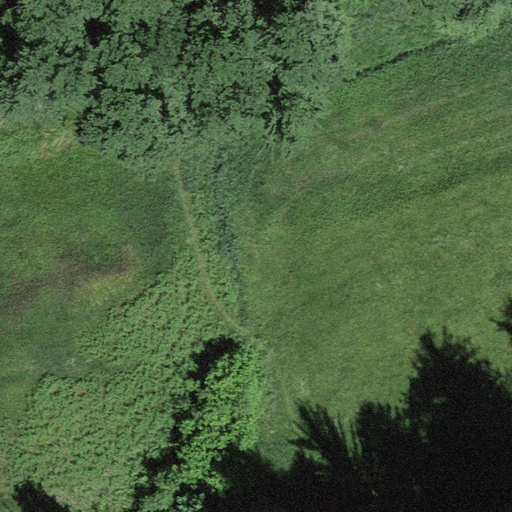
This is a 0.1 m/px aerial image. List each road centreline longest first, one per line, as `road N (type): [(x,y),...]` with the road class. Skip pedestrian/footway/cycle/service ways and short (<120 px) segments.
road 1 (track): [(285,511),(264,351),(224,318),(202,277),(163,115),(139,56)]
road 2 (track): [(281,0),(0,110)]
